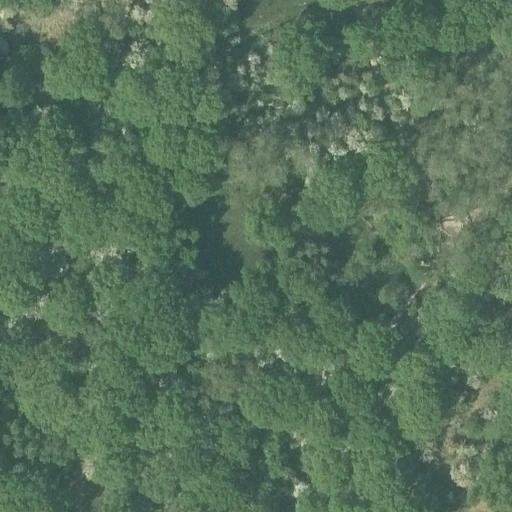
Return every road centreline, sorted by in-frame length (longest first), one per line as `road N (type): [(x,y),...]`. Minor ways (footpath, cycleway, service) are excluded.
road 1 (track): [(123,195),(73,258),(58,309),(81,387),(83,511)]
road 2 (track): [(341,511),(345,459),(387,327),(451,236)]
road 3 (track): [(0,89),(67,96),(102,132),(123,195)]
